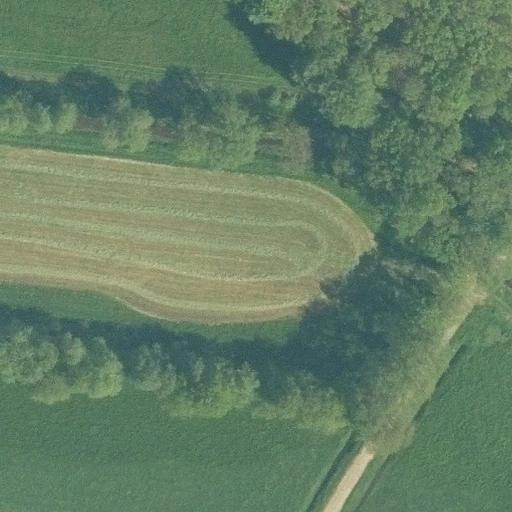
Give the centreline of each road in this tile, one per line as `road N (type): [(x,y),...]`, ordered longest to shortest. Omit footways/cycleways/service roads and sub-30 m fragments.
road 1 (track): [(331,511),(421,368),(511,245)]
road 2 (track): [(511,87),(346,75)]
